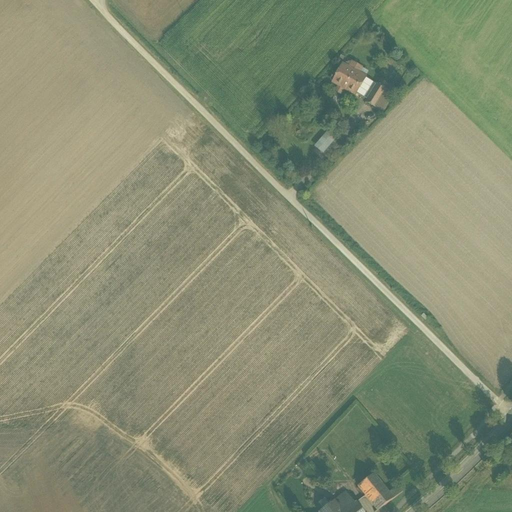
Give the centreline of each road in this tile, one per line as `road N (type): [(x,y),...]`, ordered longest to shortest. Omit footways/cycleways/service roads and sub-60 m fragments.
road 1 (track): [(501,404),(101,0)]
road 2 (tertiary): [(414,511),(511,415)]
